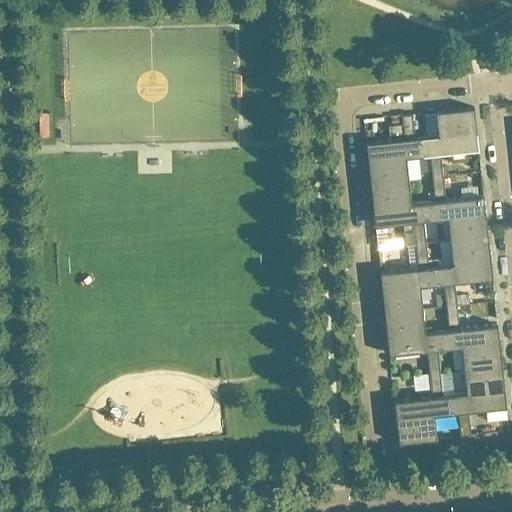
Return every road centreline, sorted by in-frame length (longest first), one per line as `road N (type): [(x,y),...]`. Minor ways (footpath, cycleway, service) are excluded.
road 1 (residential): [(381,500),(340,113),(353,97),(494,83)]
road 2 (residential): [(511,238),(494,83)]
road 3 (residential): [(381,500),(511,485)]
